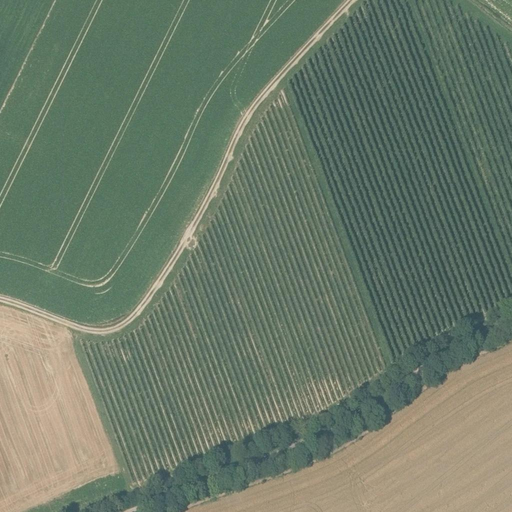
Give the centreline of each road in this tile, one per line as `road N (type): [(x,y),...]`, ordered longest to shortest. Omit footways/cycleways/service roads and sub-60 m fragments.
road 1 (track): [(0,299),(92,330),(124,322),(204,204),(252,104),(349,0)]
road 2 (tertiary): [(134,511),(320,436),(460,346),(511,324)]
